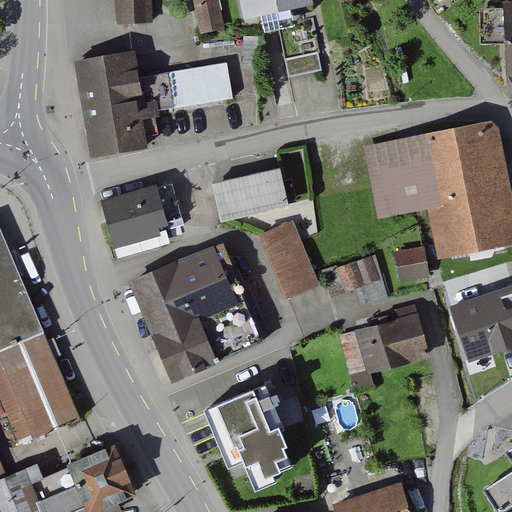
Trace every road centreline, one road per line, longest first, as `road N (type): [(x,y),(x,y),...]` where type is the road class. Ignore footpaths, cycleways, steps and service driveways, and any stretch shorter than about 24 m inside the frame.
road 1 (residential): [(52,194),(221,148),(479,110),(511,118)]
road 2 (tertiary): [(52,194),(96,335),(194,511)]
road 3 (residential): [(511,395),(446,454),(436,511)]
road 4 (residential): [(422,0),(465,70),(511,109)]
road 5 (tertiary): [(28,0),(16,140)]
